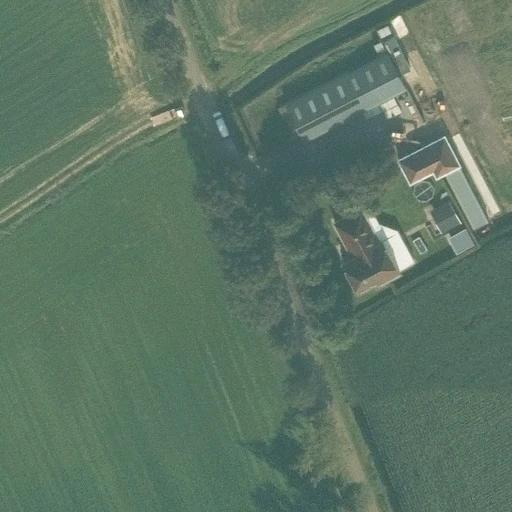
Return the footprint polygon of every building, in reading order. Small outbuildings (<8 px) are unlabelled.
[(511,26),(503,32),(507,9),(492,6),(497,0),(462,0),(411,26),(421,46),(421,45),(444,89),(445,88),(495,185),(511,188),(503,174),(498,169),(511,162),(511,127),(497,125),(507,120),(504,114),(511,109),(511,26)] [(386,24),(376,29),(380,36),(390,31),(386,24)] [(391,61),(402,55),(396,44),(284,102),(303,138),(404,86),(391,61)] [(421,145),(432,167),(436,174),(458,162),(443,134),(421,145)] [(427,208),(440,231),(459,220),(446,197),(427,208)] [(334,221),(352,254),(342,260),(357,287),(373,278),(376,283),(398,270),(380,236),(377,238),(359,206),(334,221)] [(447,234),(457,251),(473,241),(463,224),(447,234)]
